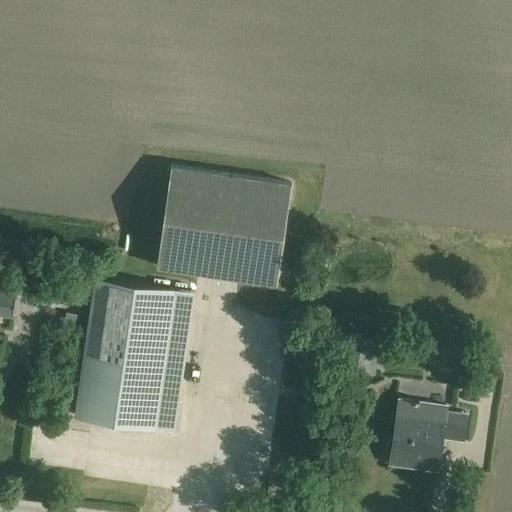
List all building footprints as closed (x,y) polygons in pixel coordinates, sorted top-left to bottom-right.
[(277,282),(291,181),(171,163),(157,264),(277,282)] [(176,429),(178,411),(194,291),(94,278),(76,416),(176,429)] [(0,312),(12,314),(15,294),(16,290),(0,287),(0,312)] [(277,305),(279,326),(289,325),(287,304),(277,305)] [(463,438),(466,418),(466,413),(446,410),(447,404),(400,397),(392,452),(422,456),(420,466),(437,468),(442,435),(463,438)] [(467,423),(488,427),(490,413),(469,410),(467,423)] [(30,425),(25,464),(84,472),(89,433),(30,425)]
